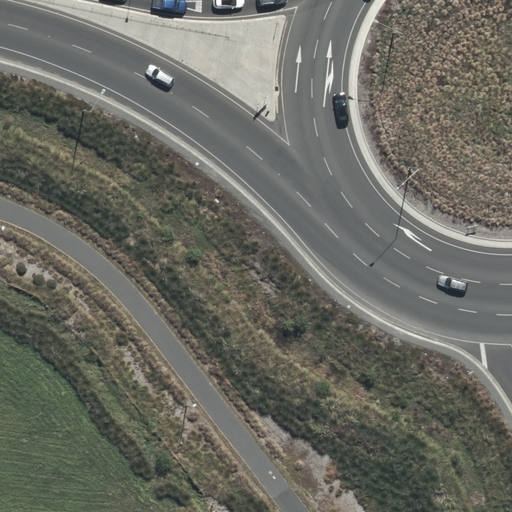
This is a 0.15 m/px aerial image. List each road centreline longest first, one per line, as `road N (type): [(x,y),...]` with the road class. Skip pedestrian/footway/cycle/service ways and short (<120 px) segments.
road 1 (primary): [(332,215),(164,88),(80,47),(0,22)]
road 2 (trunk): [(332,215),(312,119),(315,58),(332,0)]
road 3 (trunk): [(502,302),(412,278),(332,215)]
